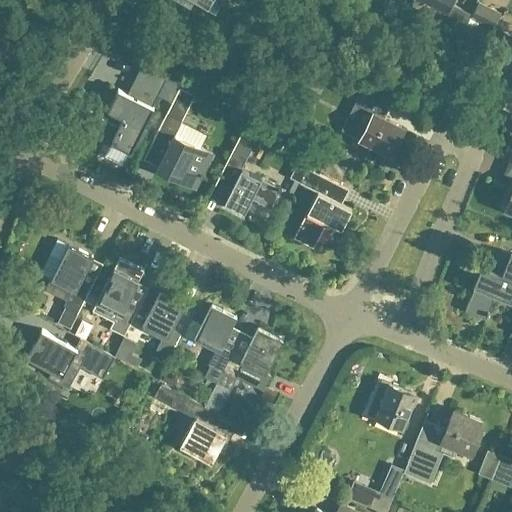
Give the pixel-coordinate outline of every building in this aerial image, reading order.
[(222,0),(177,0),(190,8),(194,0),(202,0),(216,9),(214,12),(215,13),(222,0)] [(417,0),(446,16),(454,0),(417,0)] [(161,90),(166,79),(147,69),(141,80),(136,90),(133,89),(129,97),(118,91),(116,90),(105,111),(122,120),(117,128),(93,116),(84,134),(111,147),(114,141),(131,150),(132,149),(152,108),(151,108),(161,90)] [(391,156),(404,131),(383,120),(394,100),(364,85),(340,131),(359,141),(359,140),(391,156)] [(152,144),(167,152),(158,171),(178,180),(180,176),(198,185),(212,155),(175,137),(194,96),(179,88),(152,144)] [(241,170),(250,152),(253,154),(256,153),(260,143),(259,141),(257,139),(265,123),(251,116),(215,187),(229,194),(224,204),(243,214),(251,199),(270,209),(279,190),(241,170)] [(327,225),(342,232),(353,211),(341,205),(349,191),(307,169),(299,185),(318,195),(294,240),(314,251),(327,225)] [(511,187),(503,212),(511,215),(511,187)] [(51,279),(45,292),(65,301),(62,306),(63,307),(55,323),(70,330),(78,314),(84,302),(88,294),(89,292),(78,286),(91,259),(92,258),(56,240),(49,255),(60,261),(51,279)] [(484,322),(494,297),(509,303),(511,295),(511,257),(500,252),(491,274),(481,270),(463,314),(484,322)] [(119,259),(92,311),(113,322),(110,329),(124,336),(133,318),(135,314),(124,309),(143,272),(119,259)] [(135,314),(133,318),(143,323),(140,330),(161,340),(156,350),(171,358),(182,336),(172,330),(183,307),(184,305),(160,292),(152,306),(142,301),(135,314)] [(190,321),(182,338),(182,339),(193,344),(195,341),(216,351),(208,367),(222,375),(234,351),(224,345),(237,318),(212,305),(201,327),(190,321)] [(230,394),(236,382),(244,366),(265,376),(282,342),(258,330),(245,356),(234,351),(222,375),(216,386),(230,394)] [(42,334),(29,359),(52,371),(48,378),(68,389),(80,367),(105,381),(117,360),(81,340),(75,351),(42,334)] [(381,381),(367,414),(375,417),(401,428),(415,395),(381,381)] [(210,465),(226,437),(199,422),(205,411),(160,386),(153,398),(193,421),(178,447),(210,465)] [(469,455),(481,424),(451,412),(443,430),(432,426),(423,446),(415,442),(402,474),(428,485),(433,473),(441,454),(450,458),(454,449),(469,455)] [(0,435),(9,440),(14,432),(2,424),(0,427),(0,435)] [(511,459),(511,461),(500,456),(491,480),(510,488),(511,481),(511,459)] [(13,491),(22,478),(0,463),(0,481),(0,482),(13,491)] [(375,493),(369,508),(377,511),(385,511),(391,499),(402,471),(390,466),(379,494),(375,493)]
